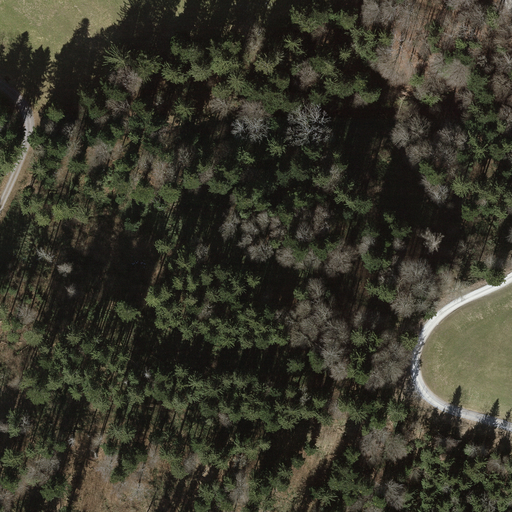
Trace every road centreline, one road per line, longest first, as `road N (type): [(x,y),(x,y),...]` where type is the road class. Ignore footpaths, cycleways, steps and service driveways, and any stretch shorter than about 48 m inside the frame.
road 1 (track): [(511,276),(437,316),(417,341),(414,366),(420,390),(440,405),(511,428)]
road 2 (track): [(0,83),(27,110),(29,131),(0,208)]
